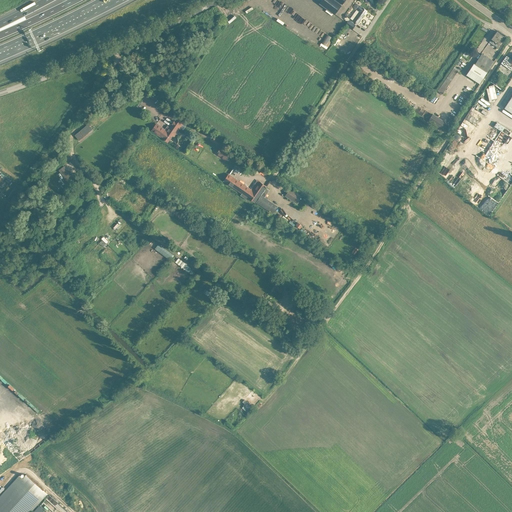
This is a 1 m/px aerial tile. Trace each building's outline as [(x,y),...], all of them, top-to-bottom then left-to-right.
[(322,0),(320,4),(335,15),(345,0),(322,0)] [(359,11),(353,20),(358,23),(367,11),(360,6),(357,4),(355,4),(354,6),(354,8),(356,9),(359,11)] [(346,25),(352,30),(355,25),(349,20),(346,25)] [(489,42),(497,47),(502,40),(505,37),(497,31),(495,35),(494,34),(494,35),(494,36),(489,42)] [(327,34),(322,43),(327,46),(333,37),(327,34)] [(480,83),(487,72),(494,61),(484,55),(480,62),(477,60),(475,65),(473,64),(466,75),(480,83)] [(506,56),(501,63),(510,70),(511,67),(511,60),(506,56)] [(446,78),(443,76),(435,90),(442,94),(457,70),(453,67),(446,78)] [(476,101),(487,110),(490,105),(479,97),(476,101)] [(470,115),(467,113),(457,131),(464,135),(468,129),(467,129),(472,122),(475,124),(480,116),(478,115),(482,108),(476,105),(470,115)] [(428,121),(445,132),(450,126),(433,114),(428,121)] [(157,124),(152,131),(161,137),(166,140),(171,133),(174,136),(180,127),(183,129),(187,124),(182,121),(183,120),(178,117),(170,128),(168,126),(165,130),(157,124)] [(493,127),(501,131),(504,126),(496,122),(493,127)] [(75,135),(79,140),(92,129),(88,124),(75,135)] [(217,153),(226,159),(230,154),(221,148),(217,153)] [(64,166),(59,170),(68,183),(73,179),(64,166)] [(132,179),(119,171),(114,177),(128,186),(132,179)] [(255,202),(266,187),(259,182),(253,191),(229,174),(224,181),(255,202)] [(137,184),(127,201),(132,204),(143,187),(137,184)] [(267,187),(266,187),(255,202),(273,214),(278,206),(264,198),(269,190),(266,188),(267,187)] [(300,198),(300,199),(301,198),(300,198),(301,197),(290,189),(286,196),(297,203),(300,198)] [(142,192),(134,206),(138,208),(140,210),(147,199),(144,198),(146,195),(142,192)] [(116,198),(114,201),(120,204),(124,197),(121,196),(119,200),(116,198)] [(154,249),(169,259),(173,254),(158,243),(154,249)] [(195,272),(178,258),(175,262),(192,276),(195,272)] [(278,285),(277,287),(282,290),(286,285),(279,281),(277,285),(278,285)] [(246,401),(241,407),(247,412),(252,406),(246,401)] [(19,475),(0,496),(0,511),(30,511),(47,494),(26,474),(23,478),(19,475)]
